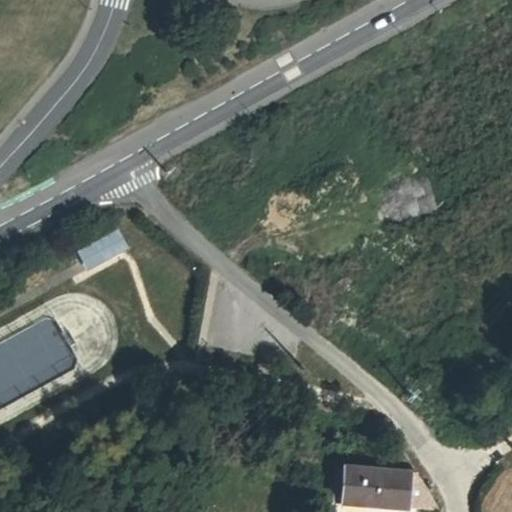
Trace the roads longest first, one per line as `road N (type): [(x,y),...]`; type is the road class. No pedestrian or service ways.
road 1 (residential): [(125,158),(145,197),(457,476)]
road 2 (tertiary): [(411,0),(125,158)]
road 3 (residential): [(0,168),(78,86),(114,0)]
road 4 (tertiary): [(125,158),(0,224)]
